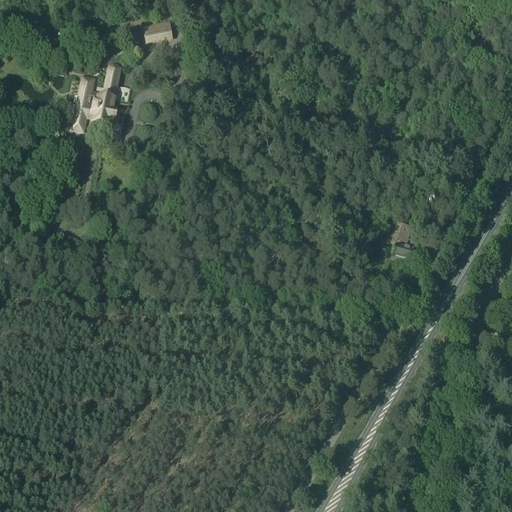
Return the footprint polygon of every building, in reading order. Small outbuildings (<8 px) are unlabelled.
[(172,25),(146,30),(149,47),(175,42),(172,25)] [(91,49),(90,57),(97,59),(98,50),(91,49)] [(82,81),(71,132),(82,135),(85,120),(92,121),(91,124),(108,128),(109,123),(113,124),(115,113),(111,112),(113,101),(126,104),(129,91),(115,88),(119,72),(116,70),(112,69),(108,70),(102,100),(90,97),(93,83),(82,81)] [(96,204),(97,175),(91,175),(91,181),(85,181),(84,204),(96,204)] [(396,247),(391,263),(401,266),(402,262),(410,265),(414,252),(401,248),(402,245),(406,246),(409,238),(407,238),(410,230),(396,226),(391,241),(395,242),(394,246),(396,247)]
